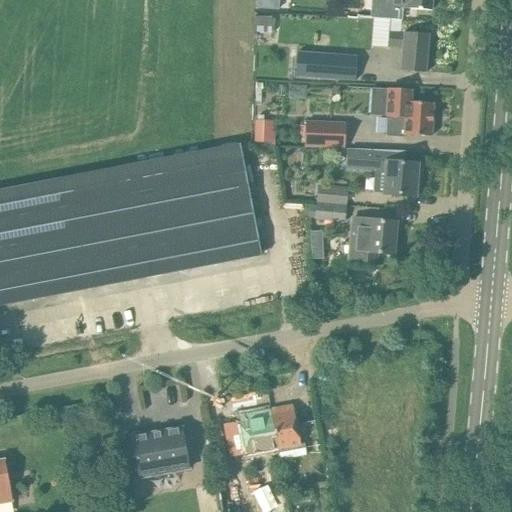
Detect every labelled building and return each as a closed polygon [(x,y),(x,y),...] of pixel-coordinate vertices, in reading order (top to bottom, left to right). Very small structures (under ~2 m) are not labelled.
[(256,0),(256,8),(278,10),(278,0),(256,0)] [(370,0),(370,18),(377,19),(401,21),(402,9),(430,11),(431,0),(370,0)] [(388,32),(387,48),(402,48),(400,71),(406,72),(426,73),(429,35),(409,33),(403,33),(388,32)] [(277,51),(275,76),(355,81),(356,57),(277,51)] [(385,118),(389,118),(388,135),(431,137),(433,104),(413,103),(413,91),(387,89),(385,118)] [(345,122),(305,120),(304,145),(345,146),(345,122)] [(255,131),(255,142),(275,142),(275,132),(265,132),(265,121),(255,121),(255,131)] [(239,143),(193,152),(215,265),(261,256),(239,143)] [(348,149),(346,169),(374,171),(373,193),(384,194),(414,197),(417,164),(404,163),(405,151),(351,149),(348,149)] [(169,274),(215,265),(193,152),(147,161),(169,274)] [(147,161),(102,170),(124,283),(169,274),(147,161)] [(102,170),(56,179),(78,292),(124,283),(102,170)] [(56,179),(10,188),(32,300),(78,292),(56,179)] [(347,189),(318,187),(317,202),(345,205),(347,189)] [(0,189),(0,306),(32,300),(10,188),(0,189)] [(345,207),(317,204),(316,219),(343,222),(345,207)] [(370,221),(353,219),(349,260),(374,263),(375,254),(391,255),(394,222),(370,220),(370,221)] [(240,422),(224,425),(228,445),(230,457),(246,454),(246,455),(280,448),(300,445),(293,407),(239,417),(240,422)] [(181,428),(130,437),(138,479),(189,469),(181,428)] [(3,461),(0,461),(0,502),(11,501),(7,481),(3,461)]
